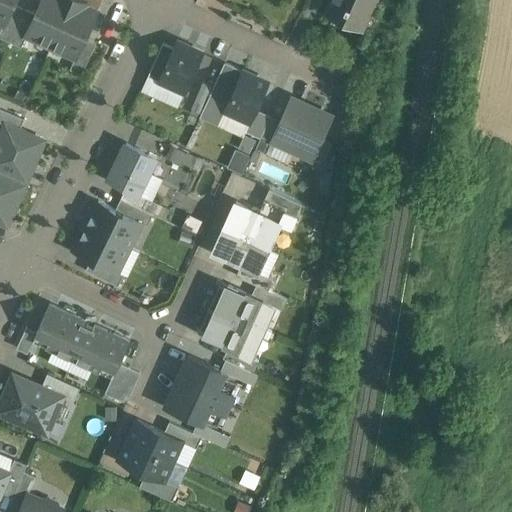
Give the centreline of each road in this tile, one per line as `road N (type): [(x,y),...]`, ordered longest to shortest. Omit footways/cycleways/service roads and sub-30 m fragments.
road 1 (residential): [(26,269),(160,0)]
road 2 (residential): [(26,269),(172,336)]
